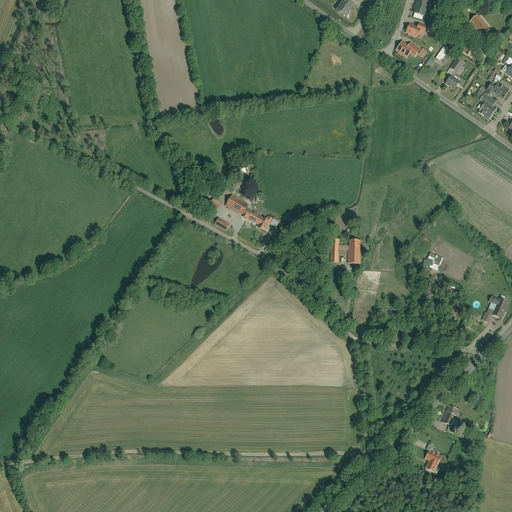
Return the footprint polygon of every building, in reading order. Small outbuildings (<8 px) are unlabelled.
[(348,0),(343,0),(336,12),(346,18),(355,4),(348,0)] [(420,0),(415,17),(424,20),(429,0),(420,0)] [(478,16),(469,23),(481,37),(490,29),(478,16)] [(410,23),(406,33),(420,38),(423,29),(410,23)] [(412,46),(404,41),(397,52),(408,59),(414,55),(416,56),(421,49),(413,44),(412,46)] [(466,47),(463,53),(472,58),(475,53),(466,47)] [(437,58),(443,63),(451,53),(445,48),(437,58)] [(462,84),(455,80),(463,67),(455,61),(450,70),(453,72),(445,84),(457,91),(462,84)] [(508,91),(499,85),(502,80),(493,73),(488,81),(496,86),(495,88),(491,85),(485,94),(491,98),(494,94),(503,100),(508,91)] [(484,115),(490,119),(497,109),(488,103),(491,98),(485,94),(480,101),(485,105),(479,113),(483,116),(484,115)] [(200,179),(194,182),(198,189),(204,186),(200,179)] [(235,182),(236,190),(248,190),(248,182),(235,182)] [(224,183),(212,188),(215,194),(226,189),(224,183)] [(232,197),(226,208),(260,228),(266,219),(250,209),(251,208),(232,197)] [(203,209),(211,214),(218,205),(209,199),(203,209)] [(213,227),(226,234),(230,226),(217,219),(213,227)] [(330,240),(330,265),(340,265),(340,257),(351,257),(351,266),(362,266),(362,242),(350,242),(350,246),(340,246),(340,240),(330,240)] [(424,265),(443,272),(444,267),(442,266),(445,257),(431,253),(429,259),(426,258),(424,265)] [(510,304),(495,298),(491,304),(496,307),(492,316),(488,313),(483,323),(495,327),(499,320),(502,322),(510,304)] [(444,425),(453,428),(458,412),(449,409),(444,425)] [(416,433),(410,442),(423,450),(429,441),(416,433)] [(423,469),(432,472),(437,459),(428,456),(423,469)]
